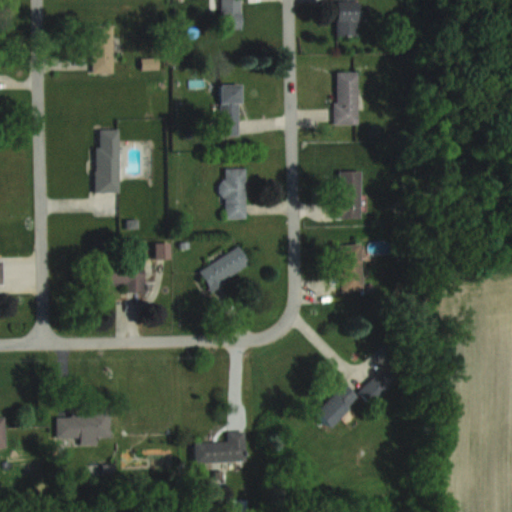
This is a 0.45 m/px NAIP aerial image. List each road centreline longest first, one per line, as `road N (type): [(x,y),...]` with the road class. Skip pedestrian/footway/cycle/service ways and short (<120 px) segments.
road 1 (residential): [(44,340),(37,0)]
road 2 (residential): [(280,326),(299,276),(291,0)]
road 3 (residential): [(0,340),(253,337),(280,326)]
